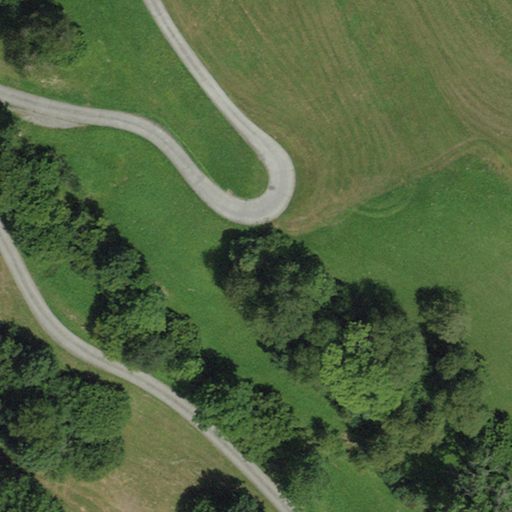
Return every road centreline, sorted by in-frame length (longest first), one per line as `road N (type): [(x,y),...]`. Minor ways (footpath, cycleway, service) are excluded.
road 1 (unclassified): [(159,0),(199,64),(271,147),(286,194),(256,217),(206,188),(139,129),(42,113),(0,91)]
road 2 (unclassified): [(0,234),(67,339),(169,395),(290,511)]
